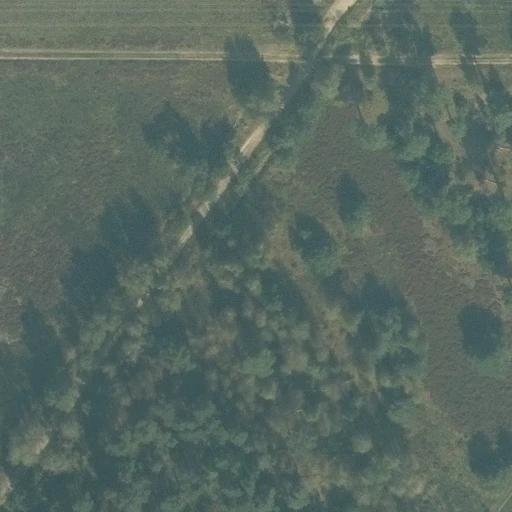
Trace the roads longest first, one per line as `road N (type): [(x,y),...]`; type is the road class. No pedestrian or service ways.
road 1 (track): [(0,491),(309,58)]
road 2 (track): [(309,58),(0,58)]
road 3 (track): [(511,59),(309,58)]
